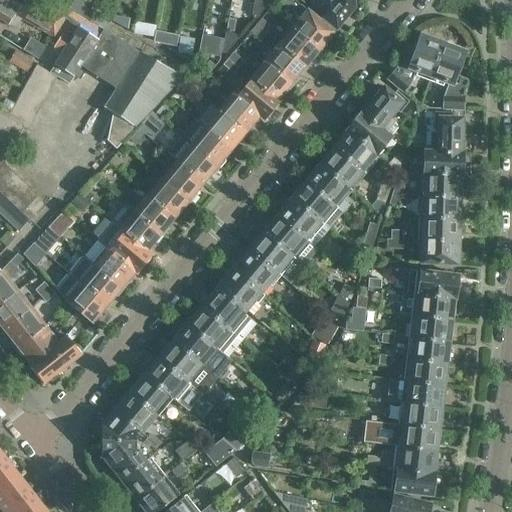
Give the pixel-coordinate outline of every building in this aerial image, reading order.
[(31,0),(0,0),(0,19),(8,25),(8,24),(14,28),(20,18),(52,37),(67,12),(48,0),(44,7),(31,0)] [(270,2),(257,0),(254,0),(254,3),(251,15),(258,17),(270,2)] [(321,0),(323,10),(327,14),(323,19),(336,30),(354,9),(352,0),(321,0)] [(101,20),(83,10),(79,17),(96,27),(101,20)] [(307,11),(293,29),(321,52),(326,46),(326,43),(333,33),(307,11)] [(260,20),(255,26),(265,35),(270,28),(260,20)] [(135,22),(133,34),(144,36),(146,25),(135,22)] [(265,35),(255,26),(250,32),(260,41),(265,35)] [(62,35),(58,42),(85,59),(97,41),(78,28),(70,40),(62,35)] [(315,59),(321,52),(293,29),(279,46),(305,68),(312,59),(315,59)] [(153,42),(175,47),(177,36),(155,31),(153,42)] [(97,41),(85,59),(80,67),(116,90),(103,109),(112,114),(107,140),(106,141),(115,150),(127,137),(135,129),(144,119),(183,78),(103,32),(97,41)] [(224,34),(218,63),(238,39),(234,36),(224,34)] [(398,70),(397,73),(411,84),(415,72),(430,78),(443,44),(441,44),(440,41),(434,39),(431,40),(425,38),(424,40),(422,39),(420,45),(418,44),(414,55),(403,51),(396,69),(398,70)] [(37,59),(44,48),(29,39),(22,50),(37,59)] [(85,59),(58,42),(53,48),(62,54),(49,73),(56,78),(68,85),(80,67),(85,59)] [(444,45),(443,44),(430,78),(447,84),(442,97),(442,110),(462,110),(462,97),(460,97),(466,80),(455,76),(461,60),(459,60),(461,54),(460,53),(460,51),(454,49),(453,46),(446,44),(444,45)] [(297,76),(305,68),(279,46),(265,63),(293,86),(298,80),(297,76)] [(26,72),(32,62),(15,52),(9,62),(26,72)] [(233,52),(227,59),(237,68),(243,61),(233,52)] [(222,65),(222,66),(233,74),(237,68),(227,59),(222,65)] [(265,63),(251,79),(277,101),(284,92),(287,93),(293,86),(265,63)] [(50,88),(56,78),(49,73),(36,66),(30,77),(50,88)] [(403,93),(411,84),(397,73),(395,71),(388,80),(403,93)] [(194,72),(185,82),(193,89),(202,78),(194,72)] [(24,87),(45,99),(50,88),(30,77),(24,87)] [(280,103),(277,101),(251,79),(236,97),(259,117),(258,117),(264,122),(266,120),(268,118),(272,114),(273,111),(280,103)] [(39,109),(45,99),(24,87),(18,98),(39,109)] [(170,99),(170,100),(177,104),(184,94),(178,89),(170,99)] [(380,130),(380,129),(395,111),(399,114),(409,103),(396,92),(392,96),(384,89),(382,91),(379,92),(374,97),(374,100),(362,115),(380,130)] [(231,96),(219,112),(247,135),(252,129),(251,125),(258,117),(259,117),(236,97),(234,99),(231,96)] [(33,120),(39,109),(18,98),(14,105),(12,108),(33,120)] [(10,114),(12,108),(14,105),(6,100),(1,109),(10,114)] [(247,135),(219,112),(211,105),(197,122),(231,150),(238,141),(241,142),(247,135)] [(155,113),(156,114),(163,120),(168,113),(161,107),(155,113)] [(0,162),(2,163),(22,127),(7,119),(10,114),(1,109),(0,108),(0,162)] [(27,130),(33,120),(12,108),(10,114),(7,119),(22,127),(27,130)] [(460,154),(461,154),(461,134),(463,132),(464,125),(462,123),(462,120),(450,119),(451,113),(424,112),(423,127),(425,128),(425,153),(428,153),(460,154)] [(347,132),(348,132),(375,155),(382,147),(379,145),(388,136),(380,129),(380,130),(362,115),(362,114),(360,116),(357,116),(353,121),(353,124),(347,132)] [(152,126),(144,119),(135,129),(143,136),(152,126)] [(181,138),(219,169),(224,162),(223,159),(231,150),(197,122),(195,121),(181,138)] [(134,145),(143,136),(135,129),(127,137),(134,145)] [(339,142),(334,149),(365,175),(371,167),(368,164),(375,155),(348,132),(347,132),(347,133),(344,133),(339,139),(339,142)] [(213,175),(219,169),(181,138),(167,155),(176,162),(203,184),(210,175),(213,175)] [(321,165),(320,166),(347,189),(355,179),(359,182),(365,175),(334,149),(328,156),(325,156),(320,162),(321,165)] [(461,154),(460,154),(428,153),(427,165),(424,165),(424,175),(460,176),(460,177),(461,177),(461,167),(463,165),(463,158),(461,156),(461,154)] [(114,156),(108,163),(118,171),(124,164),(114,156)] [(394,172),(397,169),(402,163),(395,157),(387,166),(394,172)] [(195,193),(203,184),(176,162),(162,179),(190,203),(196,196),(195,193)] [(0,183),(11,172),(2,163),(0,165),(0,183)] [(408,163),(402,163),(397,169),(398,170),(398,175),(408,175),(408,163)] [(311,175),(306,182),(337,208),(343,201),(340,198),(347,189),(320,166),(319,167),(316,167),(311,172),(311,175)] [(20,181),(11,172),(0,183),(0,194),(3,198),(20,181)] [(460,178),(460,177),(460,176),(424,175),(423,187),(419,187),(419,197),(459,198),(460,189),(462,187),(462,180),(460,178)] [(185,209),(190,203),(162,179),(148,196),(174,218),(182,209),(185,209)] [(383,179),(379,190),(388,192),(391,181),(383,179)] [(20,181),(3,198),(11,206),(28,189),(20,181)] [(337,208),(306,182),(300,189),(297,190),(292,195),(293,198),(292,199),(327,229),(329,230),(343,213),(337,208)] [(396,182),(392,194),(401,196),(405,185),(396,182)] [(36,197),(28,189),(11,206),(19,214),(20,213),(36,197)] [(86,190),(81,196),(88,203),(94,197),(86,190)] [(385,204),(388,192),(379,190),(376,201),(385,204)] [(89,204),(81,196),(78,194),(71,202),(82,212),(89,204)] [(398,208),(401,196),(392,194),(389,205),(398,208)] [(148,196),(134,213),(162,236),(168,230),(167,227),(174,218),(148,196)] [(36,197),(20,213),(28,221),(44,205),(36,197)] [(459,207),(459,198),(419,197),(418,207),(423,207),(423,219),(459,220),(459,219),(461,216),(461,210),(459,207)] [(329,230),(327,229),(292,199),(291,200),(288,201),(283,206),(283,209),(277,216),(305,240),(317,250),(332,233),(329,230)] [(162,236),(134,213),(126,206),(112,223),(146,252),(147,251),(154,243),(157,243),(162,236)] [(47,228),(60,239),(60,238),(74,222),(63,211),(47,228)] [(297,249),(305,240),(277,216),(277,217),(274,218),(269,223),(269,226),(263,233),(291,257),(294,260),(301,266),(308,258),(297,249)] [(459,222),(459,220),(423,219),(422,231),(418,231),(418,241),(458,242),(458,233),(461,231),(461,224),(459,222)] [(146,252),(112,223),(97,241),(134,272),(137,274),(143,266),(146,265),(149,260),(150,258),(152,256),(147,251),(146,252)] [(375,237),(378,226),(369,223),(366,235),(375,237)] [(46,254),(60,239),(47,228),(34,243),(42,250),(46,254)] [(391,231),(391,240),(402,241),(403,231),(391,231)] [(0,241),(6,247),(13,239),(7,233),(0,240),(0,241)] [(249,250),(280,276),(294,260),(291,257),(263,233),(262,234),(260,235),(255,240),(255,243),(249,250)] [(375,237),(366,235),(363,246),(371,249),(375,237)] [(127,281),(134,272),(97,241),(83,258),(122,290),(128,284),(127,281)] [(458,251),(458,242),(418,241),(417,251),(422,251),(421,264),(457,265),(457,263),(460,260),(460,253),(458,251)] [(42,250),(34,243),(33,243),(24,254),(32,263),(42,250)] [(401,243),(385,243),(385,252),(401,252),(401,243)] [(233,270),(232,271),(260,294),(260,293),(268,284),(271,287),(280,276),(249,250),(240,261),(237,261),(233,267),(233,270)] [(0,305),(17,292),(8,281),(19,273),(14,269),(23,260),(17,254),(0,272),(0,271),(0,305)] [(70,274),(107,305),(114,297),(117,297),(122,290),(83,258),(70,274)] [(346,273),(352,279),(358,273),(352,267),(346,273)] [(219,287),(218,288),(245,311),(253,301),(257,304),(264,296),(260,293),(260,294),(232,271),(226,278),(223,278),(219,284),(219,287)] [(419,283),(418,294),(454,299),(455,299),(455,297),(457,295),(458,288),(456,286),(457,276),(416,272),(415,282),(419,283)] [(100,313),(107,305),(70,274),(56,291),(66,301),(92,323),(93,321),(97,321),(101,316),(100,313)] [(381,280),(368,278),(367,287),(380,289),(381,280)] [(35,291),(41,297),(49,288),(44,282),(35,291)] [(351,288),(343,284),(338,295),(346,299),(351,288)] [(55,294),(49,288),(41,297),(46,302),(55,294)] [(243,314),(245,311),(218,288),(209,298),(206,299),(201,304),(202,307),(201,308),(241,342),(255,324),(243,314)] [(398,293),(383,291),(382,300),(397,302),(398,293)] [(0,325),(4,331),(31,309),(17,292),(0,305),(0,325)] [(399,314),(411,316),(451,320),(451,319),(454,317),(454,310),(453,308),(454,299),(418,294),(414,293),(414,294),(402,292),(399,314)] [(348,304),(337,296),(330,311),(342,319),(348,304)] [(354,307),(366,309),(368,297),(356,296),(354,307)] [(227,359),(241,342),(201,308),(195,315),(192,316),(187,321),(187,324),(187,325),(227,359)] [(345,322),(345,330),(362,331),(365,309),(352,308),(351,323),(345,322)] [(10,343),(15,349),(44,327),(31,309),(4,331),(11,340),(10,343)] [(396,314),(380,312),(379,321),(395,323),(396,314)] [(81,319),(75,314),(67,323),(73,328),(81,319)] [(414,326),(413,338),(449,342),(449,340),(451,339),(452,332),(450,330),(451,320),(411,316),(410,326),(414,326)] [(310,336),(311,337),(327,346),(337,328),(321,318),(310,336)] [(98,334),(81,319),(73,328),(91,343),(98,334)] [(24,356),(31,364),(31,365),(58,344),(58,343),(66,337),(61,332),(53,338),(47,330),(51,327),(48,324),(44,327),(15,349),(21,356),(24,356)] [(173,341),(173,342),(216,378),(230,361),(227,359),(187,325),(181,332),(178,333),(173,338),(173,341)] [(393,336),(378,334),(377,343),(392,345),(393,336)] [(80,355),(66,337),(58,343),(58,344),(31,365),(31,364),(29,366),(43,384),(80,355)] [(412,348),(410,359),(410,360),(446,364),(446,362),(448,361),(449,354),(448,351),(449,342),(413,338),(408,337),(407,348),(412,348)] [(327,347),(313,341),(305,359),(319,366),(327,347)] [(202,395),(216,378),(173,342),(166,349),(163,350),(159,355),(159,358),(158,359),(186,382),(190,385),(202,395)] [(391,358),(375,356),(374,365),(390,367),(391,358)] [(186,382),(158,359),(152,366),(149,367),(144,373),(144,376),(144,377),(172,399),(180,390),(183,393),(190,385),(186,382)] [(409,370),(408,382),(443,386),(444,384),(446,383),(447,376),(445,373),(446,364),(410,360),(410,359),(406,359),(405,369),(409,370)] [(300,361),(285,377),(296,388),(311,372),(300,361)] [(157,417),(172,399),(144,377),(143,377),(140,378),(136,383),(136,386),(129,394),(157,417)] [(316,378),(314,393),(333,396),(335,380),(316,378)] [(401,404),(405,404),(441,408),(442,399),(444,397),(445,390),(443,388),(443,386),(408,382),(392,380),(390,394),(388,393),(387,401),(401,403),(401,404)] [(280,402),(291,390),(284,384),(273,396),(280,402)] [(370,401),(385,403),(387,393),(371,391),(370,401)] [(325,409),(327,395),(314,393),(307,392),(306,407),(325,409)] [(142,435),(157,417),(129,394),(128,395),(125,396),(121,401),(121,404),(115,412),(142,435)] [(398,426),(402,426),(438,430),(439,420),(442,419),(442,412),(441,410),(441,408),(405,404),(404,416),(399,415),(398,426)] [(248,422),(256,412),(247,405),(233,421),(235,423),(235,424),(253,438),(258,431),(255,429),(248,422)] [(101,428),(101,441),(136,442),(142,444),(147,439),(146,439),(142,435),(115,412),(113,414),(112,413),(103,424),(101,428)] [(384,414),(369,412),(367,422),(383,423),(384,414)] [(438,431),(438,430),(402,426),(401,437),(397,437),(395,447),(400,448),(400,447),(436,452),(437,442),(439,440),(440,434),(438,431)] [(150,434),(146,439),(147,439),(158,447),(162,443),(150,434)] [(382,436),(366,435),(365,444),(380,445),(382,436)] [(222,440),(205,454),(215,468),(236,452),(222,440)] [(142,445),(142,444),(136,442),(101,441),(101,454),(103,459),(112,470),(121,480),(149,458),(150,459),(157,453),(155,450),(142,445)] [(191,443),(181,451),(186,457),(196,450),(191,443)] [(393,469),(397,470),(397,469),(433,473),(434,464),(436,462),(437,456),(435,453),(436,452),(400,447),(400,448),(398,459),(394,459),(393,469)] [(265,468),(268,454),(268,453),(252,450),(250,462),(252,466),(265,468)] [(379,458),(363,456),(362,465),(378,467),(379,458)] [(0,489),(18,476),(5,458),(0,462),(0,489)] [(164,477),(150,459),(149,458),(121,480),(128,489),(127,492),(132,498),(135,498),(136,499),(164,477)] [(234,458),(226,464),(237,478),(245,472),(234,458)] [(434,473),(433,473),(397,469),(397,470),(396,481),(392,481),(390,491),(431,496),(432,486),(435,484),(435,478),(434,475),(434,473)] [(0,508),(2,511),(0,511),(6,511),(31,492),(18,476),(0,489),(0,508)] [(158,511),(179,496),(164,477),(136,499),(142,507),(142,510),(143,511),(158,511)] [(377,478),(361,477),(360,486),(376,488),(377,478)] [(243,488),(253,501),(263,493),(253,480),(243,488)] [(375,494),(359,490),(357,499),(373,503),(375,494)] [(42,511),(45,510),(31,492),(6,511),(42,511)] [(288,511),(309,511),(311,502),(274,493),(288,511)] [(391,507),(390,511),(428,511),(430,505),(390,495),(387,506),(391,507)] [(197,511),(185,496),(165,511),(197,511)]
